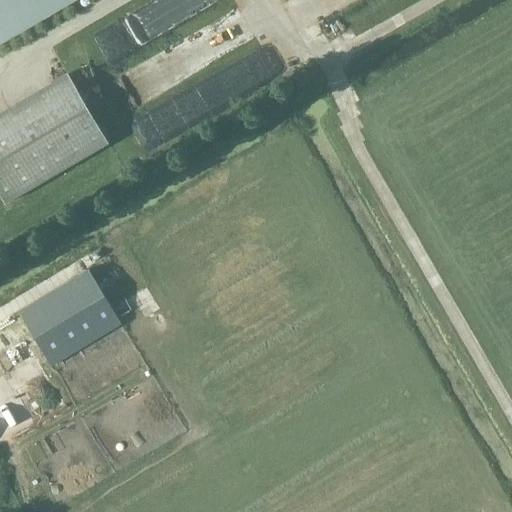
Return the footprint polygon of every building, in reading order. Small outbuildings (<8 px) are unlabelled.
[(0,0),(0,44),(76,0),(0,0)] [(105,56),(189,18),(181,0),(160,0),(93,31),(105,56)] [(344,0),(304,0),(312,15),(344,0)] [(146,91),(240,44),(227,18),(133,65),(146,91)] [(0,114),(0,196),(5,205),(108,144),(68,75),(0,114)] [(225,79),(129,122),(142,152),(183,134),(181,131),(204,120),(198,107),(231,92),(225,79)] [(116,95),(124,110),(148,97),(140,82),(116,95)] [(122,324),(90,269),(19,311),(51,367),(122,324)]
